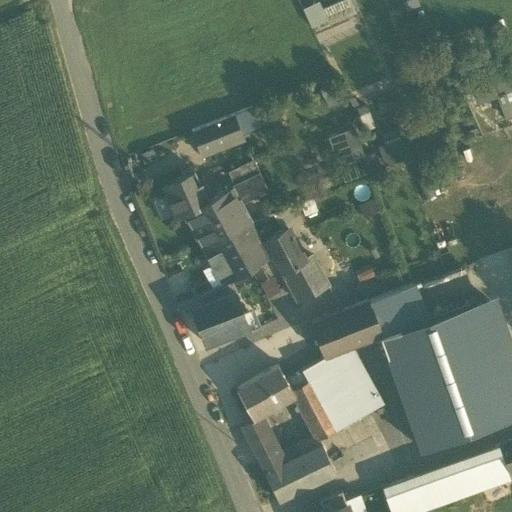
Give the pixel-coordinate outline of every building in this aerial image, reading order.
[(316,0),(301,7),(310,26),(326,18),(321,8),(317,0),(316,0)] [(349,0),(337,0),(321,8),(326,18),(329,24),(355,12),(349,0)] [(491,79),(472,86),(477,99),(495,93),(491,79)] [(511,87),(495,93),(504,117),(511,114),(511,87)] [(341,99),(328,105),(336,122),(349,117),(341,99)] [(252,105),(233,113),(240,129),(259,122),(252,105)] [(190,130),(199,154),(230,142),(234,132),(240,129),(233,113),(197,127),(190,130)] [(354,126),(342,130),(353,159),(361,156),(364,154),(354,126)] [(398,134),(376,143),(384,162),(406,154),(398,134)] [(372,152),(364,154),(361,156),(367,171),(378,167),(372,152)] [(252,162),(229,171),(235,183),(257,173),(252,162)] [(194,170),(180,177),(191,200),(197,198),(199,202),(209,198),(201,185),(194,170)] [(236,186),(242,199),(266,189),(258,173),(257,173),(235,183),(236,186)] [(175,210),(177,216),(184,212),(186,212),(185,210),(194,206),(191,200),(180,177),(175,179),(173,176),(162,182),(163,185),(166,191),(175,210)] [(236,186),(230,188),(237,201),(242,199),(236,186)] [(209,198),(229,232),(248,221),(237,201),(230,188),(209,198)] [(175,210),(166,191),(152,198),(160,216),(175,210)] [(372,196),(356,202),(361,215),(377,209),(372,196)] [(184,212),(203,245),(229,232),(209,198),(199,202),(197,198),(191,200),(194,206),(185,210),(186,212),(184,212)] [(287,224),(289,229),(301,222),(291,204),(272,212),(281,227),(287,224)] [(270,255),(268,252),(256,231),(249,220),(248,221),(229,232),(249,266),(270,255)] [(273,253),(283,270),(305,257),(289,229),(287,224),(281,227),(270,233),(264,236),(272,250),(273,253)] [(268,252),(272,250),(264,236),(270,233),(266,226),(256,231),(268,252)] [(203,245),(222,279),(222,280),(229,276),(249,267),(229,232),(203,245)] [(312,253),(305,257),(283,270),(283,271),(297,297),(327,281),(312,253)] [(271,275),(258,282),(266,297),(279,290),(271,275)] [(199,292),(204,301),(234,289),(234,288),(235,287),(229,276),(222,280),(222,279),(199,292)] [(415,280),(368,298),(381,332),(429,316),(415,280)] [(204,301),(190,306),(204,341),(248,324),(234,289),(204,301)] [(511,340),(495,292),(475,299),(511,402),(511,340)] [(310,320),(323,354),(334,350),(351,343),(379,333),(381,332),(368,298),(310,320)] [(420,448),(421,448),(511,415),(511,402),(475,299),(429,316),(381,332),(379,333),(420,448)] [(351,343),(334,350),(366,412),(383,403),(351,343)] [(317,438),(366,412),(334,350),(323,354),(324,356),(304,365),(304,366),(295,371),(296,371),(286,376),(295,392),(294,392),(315,434),(317,438)] [(253,414),(254,416),(262,411),(266,409),(294,392),(295,392),(286,376),(277,361),(236,385),(253,414)] [(292,463),(266,409),(253,414),(241,420),(278,498),(334,469),(322,447),(292,463)] [(509,473),(511,472),(511,454),(507,440),(498,443),(509,473)] [(382,484),(391,511),(409,511),(419,508),(510,476),(509,473),(498,443),(382,484)] [(318,496),(323,509),(346,501),(341,487),(318,496)] [(366,511),(360,496),(346,501),(349,511),(366,511)] [(314,511),(349,511),(346,501),(323,509),(314,511)]
